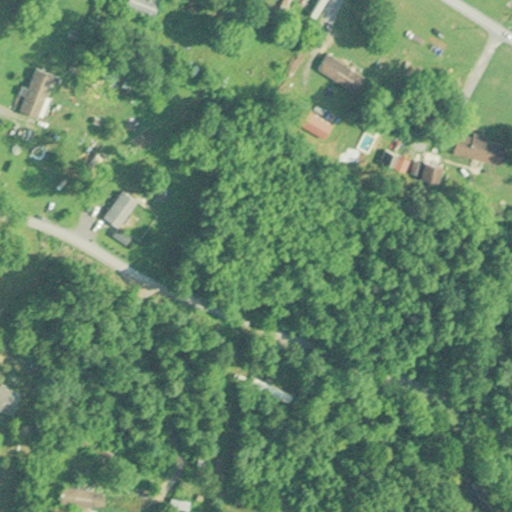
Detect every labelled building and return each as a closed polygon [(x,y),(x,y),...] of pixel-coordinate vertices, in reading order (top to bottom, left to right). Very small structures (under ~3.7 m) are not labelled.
[(129,0),(127,4),(156,19),(165,0),(129,0)] [(325,50),(362,73),(352,90),(314,66),(325,50)] [(58,73),(38,66),(23,110),(43,117),(58,73)] [(455,129),(469,133),(470,129),(485,133),(484,137),(501,141),(495,162),(450,150),(455,129)] [(396,166),(408,169),(411,158),(399,154),(396,166)] [(106,216),(121,227),(141,199),(127,188),(106,216)] [(292,400),(295,392),(254,377),(251,385),(292,400)] [(0,406),(17,413),(25,388),(0,380),(0,406)] [(75,437),(115,456),(119,448),(78,429),(75,437)] [(108,507),(110,490),(67,485),(65,502),(108,507)] [(191,511),(193,500),(175,497),(172,511),(191,511)]
